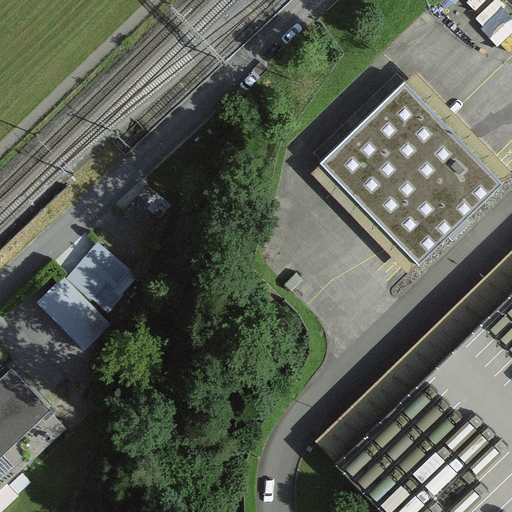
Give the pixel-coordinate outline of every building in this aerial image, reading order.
[(403,87),(320,165),(416,265),(498,187),(403,87)] [(171,206),(148,184),(120,212),(142,234),(171,206)] [(103,302),(132,268),(100,241),(71,275),(103,302)] [(64,278),(40,300),(86,349),(110,326),(64,278)] [(511,511),(511,285),(328,464),(375,511),(511,511)] [(0,489),(71,426),(15,363),(0,376),(0,489)]
